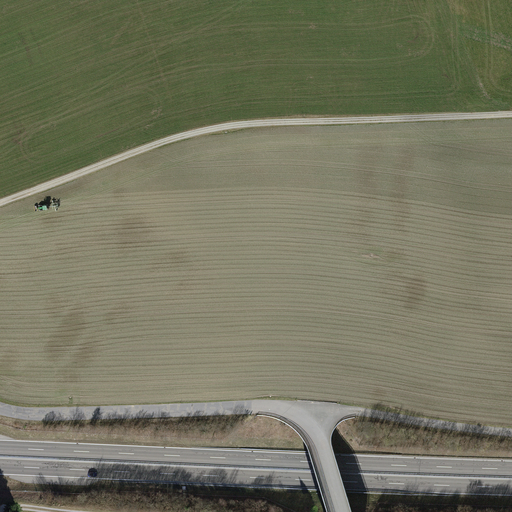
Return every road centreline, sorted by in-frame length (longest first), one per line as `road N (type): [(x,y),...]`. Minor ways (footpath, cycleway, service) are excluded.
road 1 (track): [(511,115),(240,125),(164,142),(0,203)]
road 2 (trunk): [(0,466),(511,487)]
road 3 (trunk): [(511,469),(0,448)]
road 4 (unclassified): [(301,416),(265,407),(37,414),(0,408)]
road 5 (unclassified): [(511,433),(351,411),(301,416)]
